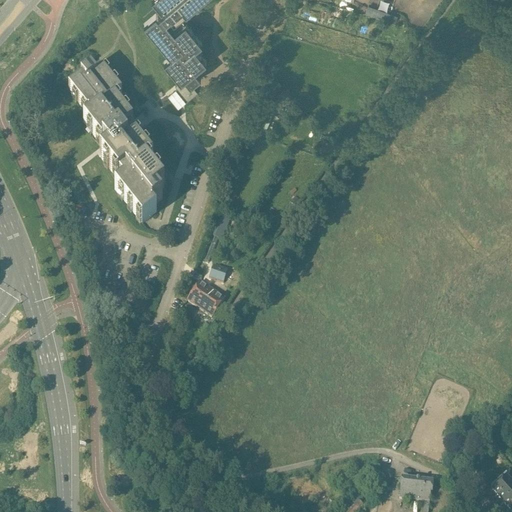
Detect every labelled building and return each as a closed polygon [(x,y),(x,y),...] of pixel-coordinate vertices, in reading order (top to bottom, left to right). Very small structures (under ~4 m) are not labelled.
[(156,13),(144,23),(171,55),(164,61),(180,81),(175,85),(187,101),(197,92),(191,84),(204,73),(202,72),(203,68),(204,67),(202,64),(206,60),(195,47),(202,42),(186,22),(188,20),(186,19),(187,15),(188,14),(186,12),(200,0),(153,0),(161,9),(163,8),(165,10),(158,16),(156,13)] [(373,9),(370,16),(393,23),(395,16),(373,9)] [(82,79),(68,90),(87,114),(88,113),(91,117),(83,123),(102,146),(107,151),(100,157),(118,181),(119,180),(122,184),(114,190),(142,225),(156,213),(153,208),(162,201),(157,194),(164,189),(146,166),(153,161),(131,133),(133,132),(128,125),(133,122),(115,99),(122,94),(103,70),(96,76),(91,69),(86,74),(81,78),(82,79)] [(186,102),(175,90),(168,96),(178,109),(186,102)] [(321,135),(317,145),(326,148),(329,138),(321,135)] [(218,239),(227,216),(219,213),(211,236),(218,239)] [(213,266),(209,279),(223,284),(228,271),(213,266)] [(212,319),(225,300),(200,283),(187,302),(212,319)] [(109,355),(110,361),(113,363),(120,362),(122,359),(120,353),(118,351),(111,352),(109,355)] [(511,482),(506,475),(490,489),(500,500),(495,505),(498,508),(503,504),(511,496),(511,482)] [(401,480),(399,500),(422,502),(421,511),(428,511),(430,494),(432,494),(433,483),(401,480)] [(354,498),(342,511),(360,511),(364,507),(354,498)]
